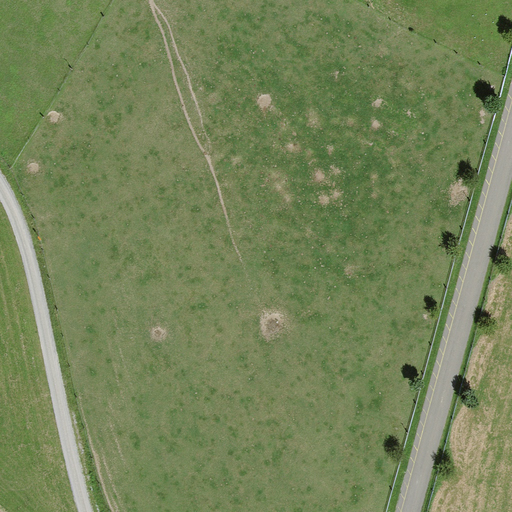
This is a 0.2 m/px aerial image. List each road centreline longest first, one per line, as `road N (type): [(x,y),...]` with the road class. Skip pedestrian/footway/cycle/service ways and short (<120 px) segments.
road 1 (unclassified): [(511,135),(410,511)]
road 2 (track): [(0,188),(31,273),(85,511)]
